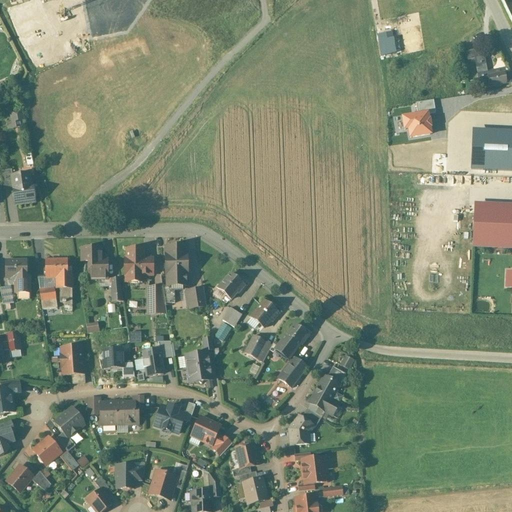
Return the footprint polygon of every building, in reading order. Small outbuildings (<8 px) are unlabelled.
[(377,30),(378,42),(390,40),(388,29),(377,30)] [(393,42),(379,43),(380,57),(387,57),(386,50),(394,49),(393,42)] [(470,66),(476,65),(486,63),(483,50),(467,52),(470,66)] [(487,73),(486,63),(476,65),(480,90),(511,83),(509,73),(500,74),(499,70),(492,71),(492,72),(487,73)] [(25,118),(24,107),(19,109),(15,110),(14,108),(5,109),(6,114),(9,113),(9,116),(8,116),(8,127),(23,125),(23,119),(25,118)] [(31,154),(18,157),(20,169),(33,166),(31,154)] [(11,170),(1,172),(3,187),(13,186),(12,178),(11,170)] [(12,178),(13,186),(13,188),(30,186),(29,175),(12,178)] [(30,186),(13,188),(16,206),(34,203),(32,186),(30,186)] [(511,208),(474,206),(473,247),(511,248),(511,208)] [(186,248),(166,248),(166,277),(168,277),(168,287),(162,287),(162,288),(165,305),(175,304),(173,286),(186,286),(186,277),(187,277),(186,248)] [(101,249),(81,250),(82,262),(89,262),(89,281),(107,280),(107,261),(101,261),(101,249)] [(143,250),(127,250),(127,260),(125,260),(125,276),(126,276),(126,284),(139,283),(142,283),(142,276),(152,276),(152,260),(143,260),(143,250)] [(66,261),(46,262),(46,279),(57,278),(66,278),(66,269),(66,261)] [(26,262),(6,262),(6,279),(12,279),(26,279),(26,277),(26,262)] [(66,269),(66,278),(57,278),(57,289),(59,289),(72,289),(71,268),(66,269)] [(230,274),(214,295),(221,301),(225,296),(230,301),(237,293),(238,294),(244,286),(230,274)] [(26,279),(12,279),(12,281),(14,283),(15,283),(15,294),(29,294),(29,280),(26,277),(26,279)] [(123,303),(119,280),(107,280),(111,280),(111,303),(123,303)] [(8,287),(0,288),(0,289),(2,306),(14,304),(13,297),(9,298),(8,287)] [(162,288),(148,288),(149,312),(160,312),(166,312),(165,305),(162,288)] [(54,289),(39,291),(41,303),(56,301),(54,289)] [(72,289),(59,289),(60,303),(62,303),(62,304),(63,304),(64,306),(65,306),(65,302),(72,302),(72,289)] [(203,290),(186,292),(187,293),(190,292),(192,309),(206,307),(203,290)] [(56,301),(41,303),(42,311),(57,309),(56,301)] [(278,314),(264,302),(251,318),(264,329),(270,321),(272,322),(278,314)] [(242,316),(230,309),(222,321),(234,328),(242,316)] [(88,323),(88,332),(100,331),(100,322),(88,323)] [(293,326),(275,350),(288,360),(300,344),(302,345),(308,337),(293,326)] [(9,351),(23,350),(21,331),(8,332),(9,351)] [(211,338),(202,340),(204,352),(213,351),(211,338)] [(171,343),(158,343),(160,351),(162,360),(173,359),(171,343)] [(83,347),(60,349),(62,376),(72,376),(84,375),(83,347)] [(160,351),(143,354),(145,362),(143,362),(144,369),(146,369),(147,378),(164,375),(162,360),(160,351)] [(207,353),(199,355),(196,353),(195,355),(186,357),(188,370),(209,367),(207,353)] [(352,370),(356,359),(346,355),(341,365),(352,370)] [(294,359),(278,379),(292,389),(307,369),(294,359)] [(209,367),(188,370),(190,384),(199,383),(201,385),(203,382),(211,381),(209,367)] [(345,376),(333,369),(327,380),(339,386),(345,376)] [(84,375),(72,376),(72,385),(85,384),(84,375)] [(327,380),(324,378),(319,387),(320,388),(319,390),(317,391),(316,393),(317,394),(315,396),(314,396),(309,404),(310,404),(325,412),(332,416),(338,405),(332,402),(337,394),(335,393),(339,386),(327,380)] [(19,383),(12,382),(1,383),(2,390),(10,389),(11,395),(20,393),(19,383)] [(2,390),(0,390),(0,417),(3,417),(4,415),(4,414),(13,413),(11,395),(10,389),(2,390)] [(134,403),(116,404),(117,426),(138,425),(138,414),(135,414),(134,403)] [(116,404),(100,404),(101,427),(117,426),(116,404)] [(186,413),(161,404),(153,429),(178,438),(186,413)] [(325,412),(310,404),(307,409),(321,419),(325,412)] [(72,409),(64,416),(56,423),(55,423),(63,434),(68,439),(84,426),(82,422),(72,409)] [(307,409),(301,419),(313,427),(313,428),(314,429),(321,419),(307,409)] [(301,419),(298,417),(289,430),(291,447),(309,444),(308,435),(313,428),(313,427),(301,419)] [(220,427),(200,418),(191,437),(192,438),(193,435),(199,438),(200,442),(211,447),(212,446),(214,447),(222,438),(216,435),(220,427)] [(11,421),(0,424),(0,430),(10,427),(10,428),(13,427),(11,421)] [(0,430),(0,447),(15,443),(10,428),(10,427),(0,430)] [(75,447),(68,439),(63,434),(57,439),(68,452),(75,447)] [(214,447),(212,449),(220,457),(231,445),(223,437),(222,438),(214,447)] [(48,439),(33,451),(38,458),(38,461),(41,464),(43,464),(45,467),(61,454),(48,439)] [(245,447),(242,445),(239,446),(237,449),(238,449),(236,450),(236,451),(238,450),(239,455),(237,456),(240,470),(250,468),(258,466),(253,446),(245,447)] [(79,466),(67,453),(62,458),(73,471),(79,466)] [(310,454),(295,456),(295,462),(301,462),(301,461),(310,460),(310,454)] [(310,460),(301,461),(301,462),(302,470),(301,470),(302,477),(303,477),(304,485),(304,486),(313,485),(328,483),(325,458),(310,460)] [(20,467),(7,483),(20,494),(30,480),(33,478),(20,467)] [(134,467),(119,467),(119,473),(115,473),(115,481),(117,481),(117,490),(130,490),(130,487),(134,487),(134,481),(134,468),(134,467)] [(145,468),(134,468),(134,481),(142,481),(145,468)] [(240,470),(232,472),(233,478),(238,477),(251,474),(250,468),(240,470)] [(186,473),(176,470),(174,478),(176,479),(173,488),(181,490),(186,473)] [(51,486),(40,472),(34,479),(33,478),(30,480),(45,493),(51,486)] [(251,474),(238,477),(240,485),(243,485),(243,484),(257,481),(256,473),(251,474)] [(174,478),(164,475),(163,479),(155,476),(150,495),(169,501),(173,488),(176,479),(174,478)] [(219,482),(209,475),(210,492),(211,492),(212,499),(221,497),(219,482)] [(109,489),(100,478),(94,483),(100,491),(101,490),(103,494),(109,489)] [(257,481),(243,484),(243,485),(248,506),(267,501),(262,479),(257,481)] [(341,488),(323,490),(324,499),(342,497),(341,488)] [(103,494),(101,490),(100,491),(87,501),(96,511),(102,511),(112,505),(103,494)] [(210,492),(193,493),(194,501),(192,502),(192,511),(212,511),(212,499),(211,492),(210,492)] [(316,497),(295,499),(296,511),(321,511),(321,508),(319,506),(317,506),(316,497)]
